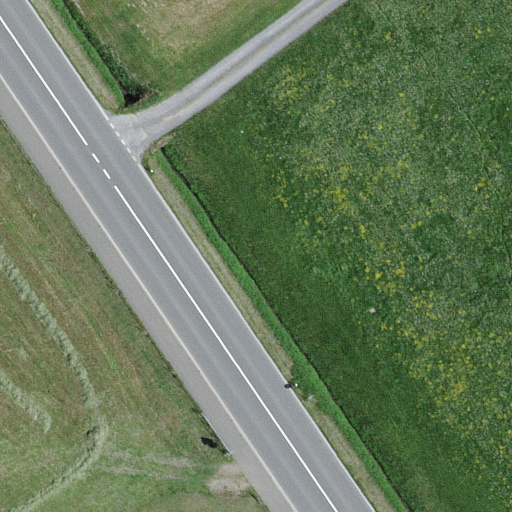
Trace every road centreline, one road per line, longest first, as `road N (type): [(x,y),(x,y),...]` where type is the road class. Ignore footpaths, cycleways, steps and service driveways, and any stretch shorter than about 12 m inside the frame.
road 1 (primary): [(333,511),(0,23)]
road 2 (track): [(322,0),(94,164)]
